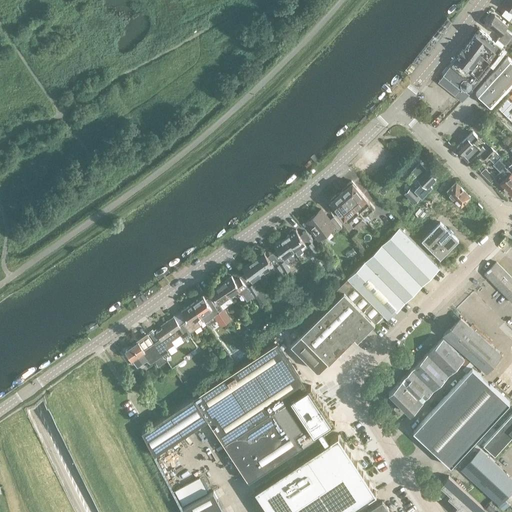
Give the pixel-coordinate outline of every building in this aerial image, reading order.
[(511,0),(504,0),(502,4),(511,11),(511,16),(509,20),(511,22),(511,0)] [(508,25),(494,14),(487,24),(500,34),(497,39),(498,40),(499,39),(504,43),(511,33),(505,28),(508,25)] [(467,70),(486,47),(491,51),(497,43),(495,41),(495,42),(479,29),(464,48),(462,47),(457,52),(459,54),(457,57),(457,58),(455,56),(442,73),(444,75),(438,82),(458,97),(464,89),(466,89),(468,88),(471,85),(471,81),(472,81),(475,77),(467,70)] [(478,89),(494,104),(511,84),(511,60),(508,57),(478,89)] [(499,106),(507,113),(511,108),(511,101),(508,97),(499,106)] [(477,136),(472,131),(457,147),(464,155),(465,155),(469,159),(480,148),(475,143),(474,144),(471,142),(477,136)] [(487,161),(496,152),(490,146),(481,155),(487,161)] [(511,173),(511,172),(509,174),(505,169),(509,165),(501,157),(493,164),(500,171),(498,173),(504,179),(505,178),(511,184),(511,173)] [(420,162),(411,171),(414,174),(416,176),(422,182),(414,189),(422,196),(432,186),(429,184),(436,176),(438,175),(429,167),(427,169),(420,162)] [(504,179),(498,173),(494,177),(485,168),(480,172),(490,182),(494,178),(511,195),(511,194),(511,184),(505,178),(504,179)] [(375,207),(351,181),(347,184),(348,185),(342,191),(363,217),(375,207)] [(471,196),(455,182),(443,196),(458,210),(471,196)] [(410,188),(404,194),(414,203),(419,198),(411,189),(410,188)] [(364,217),(363,217),(342,191),(336,195),(336,194),(331,198),(332,199),(331,200),(353,226),(364,217)] [(305,222),(319,239),(322,242),(342,225),(334,215),(330,219),(321,209),(305,222)] [(472,231),(486,218),(479,210),(472,217),(469,213),(462,220),(472,231)] [(421,240),(432,251),(440,259),(458,240),(451,233),(451,232),(448,230),(440,222),(421,240)] [(399,227),(348,278),(387,318),(439,267),(399,227)] [(289,234),(285,237),(294,250),(304,242),(295,229),(294,230),(292,229),(289,231),(289,234)] [(294,250),(285,237),(274,245),(277,250),(272,253),(285,272),(290,268),(287,262),(289,260),(286,255),(294,250)] [(306,244),(310,250),(312,252),(318,248),(311,240),(306,244)] [(264,252),(253,260),(262,272),(270,267),(273,272),(276,270),(280,275),(285,272),(272,253),(267,257),(264,252)] [(254,278),(262,272),(253,260),(242,268),(246,273),(240,277),(254,294),(258,300),(260,303),(265,299),(261,292),(259,290),(257,286),(255,285),(258,283),(254,278)] [(511,277),(496,261),(484,273),(511,302),(511,277)] [(254,294),(240,277),(239,276),(234,279),(231,276),(220,283),(229,296),(239,288),(247,299),(254,294)] [(382,313),(348,278),(286,339),(316,370),(321,370),(354,337),(357,340),(375,322),(374,321),(382,313)] [(213,296),(209,298),(224,319),(230,316),(220,302),(229,296),(220,283),(210,291),(213,296)] [(203,295),(192,303),(201,316),(201,315),(205,321),(205,320),(208,325),(218,318),(221,322),(224,319),(209,298),(207,300),(203,295)] [(201,316),(192,303),(181,311),(187,319),(183,322),(190,331),(201,324),(197,318),(201,316)] [(312,304),(294,317),(298,321),(307,314),(306,313),(314,307),(312,304)] [(173,316),(165,322),(160,325),(162,327),(156,332),(160,338),(154,342),(167,361),(172,367),(185,358),(183,356),(197,346),(188,333),(190,331),(183,322),(179,325),(173,316)] [(486,372),(502,354),(459,317),(443,335),(486,372)] [(148,334),(125,350),(137,367),(147,360),(150,363),(154,360),(158,367),(167,361),(154,342),(148,334)] [(410,413),(464,359),(443,337),(388,392),(410,413)] [(193,396),(142,430),(154,454),(208,419),(224,443),(307,387),(288,358),(283,362),(272,345),(193,396)] [(213,376),(219,371),(212,361),(202,368),(206,374),(210,371),(213,376)] [(413,432),(450,466),(509,402),(471,367),(413,432)] [(183,382),(190,392),(200,385),(193,375),(183,382)] [(307,387),(224,443),(244,474),(248,480),(319,434),(323,431),(324,430),(324,431),(336,423),(335,421),(334,422),(329,414),(330,414),(329,412),(328,413),(323,405),(324,405),(323,403),(322,404),(317,396),(318,396),(317,394),(316,394),(311,387),(312,387),(311,385),(307,387)] [(495,456),(511,436),(511,413),(483,445),(495,456)] [(260,485),(254,489),(269,511),(345,511),(368,497),(376,492),(375,490),(370,483),(370,482),(369,481),(364,473),(363,471),(362,472),(357,464),(358,464),(357,462),(356,462),(351,454),(352,454),(350,452),(350,453),(345,445),(344,443),(339,436),(339,435),(338,434),(330,439),(310,452),(311,452),(309,453),(299,460),(297,461),(295,462),(289,467),(289,466),(270,478),(270,479),(264,483),(262,484),(260,486),(260,485)] [(176,444),(156,453),(164,469),(183,460),(176,444)] [(503,499),(511,488),(511,479),(479,449),(462,469),(477,483),(499,503),(503,499)] [(458,484),(448,475),(440,484),(450,493),(451,492),(458,484)] [(465,491),(458,484),(451,492),(450,493),(448,496),(457,504),(458,504),(468,493),(465,491)] [(182,507),(184,511),(224,511),(218,499),(213,490),(182,505),(182,507)] [(472,511),(480,504),(468,493),(458,504),(457,504),(455,507),(460,511),(472,511)] [(388,511),(381,501),(364,511),(388,511)]
